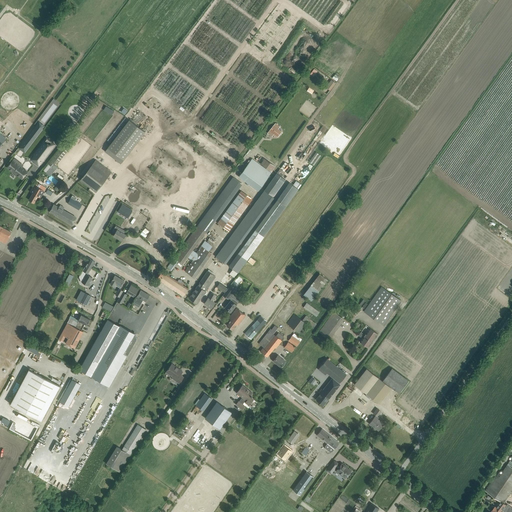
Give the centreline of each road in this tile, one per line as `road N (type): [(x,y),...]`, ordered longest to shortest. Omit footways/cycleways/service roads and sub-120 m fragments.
road 1 (tertiary): [(397,474),(114,263)]
road 2 (unclassified): [(397,474),(511,317)]
road 3 (tertiary): [(114,263),(0,200)]
